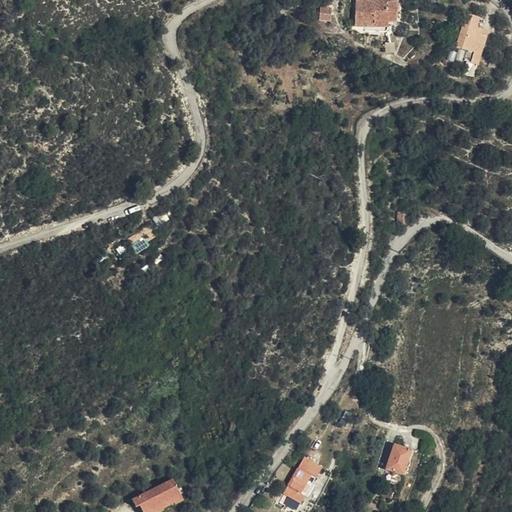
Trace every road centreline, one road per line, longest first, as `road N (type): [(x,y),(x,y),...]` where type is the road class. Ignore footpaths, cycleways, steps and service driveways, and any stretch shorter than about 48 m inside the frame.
road 1 (residential): [(511,84),(487,103),(377,113),(360,136),(367,222),(329,363),(334,379)]
road 2 (residential): [(0,247),(146,199),(194,160),(198,135),(169,31),(179,12),(202,0)]
road 3 (unclassified): [(334,379),(398,244),(419,224),(448,220),(511,261)]
road 4 (unclassified): [(238,511),(334,379)]
